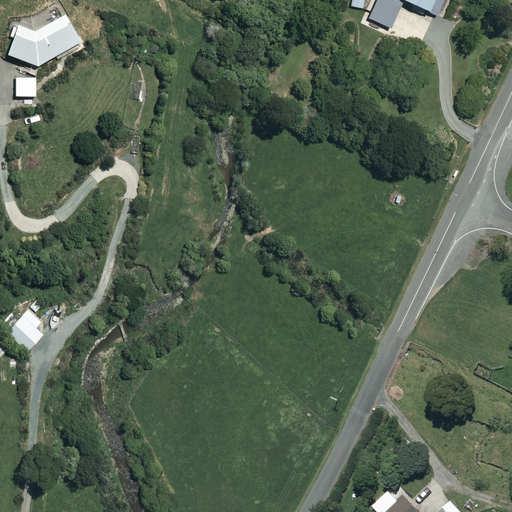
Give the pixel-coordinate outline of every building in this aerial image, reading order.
[(442,0),(375,0),(368,16),(390,27),(402,0),(408,0),(437,13),(442,0)] [(36,63),(52,54),(57,62),(84,46),(65,13),(33,29),(16,23),(6,51),(36,63)] [(119,45),(103,39),(96,56),(112,63),(119,45)] [(41,303),(34,297),(5,330),(26,349),(41,332),(34,325),(40,319),(33,313),(41,303)] [(0,338),(0,356),(1,357),(9,348),(0,338)] [(418,511),(403,496),(386,511),(418,511)] [(460,511),(452,502),(440,511),(460,511)]
